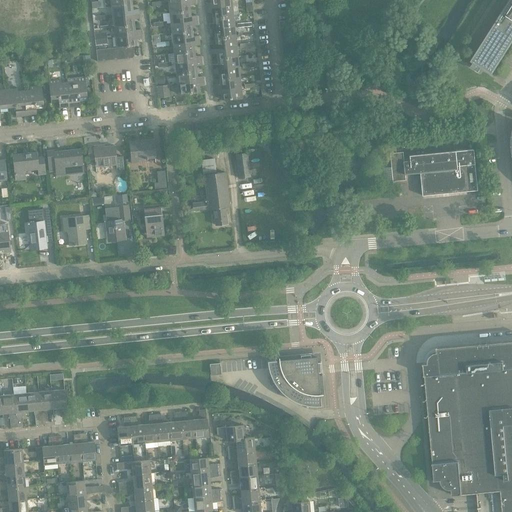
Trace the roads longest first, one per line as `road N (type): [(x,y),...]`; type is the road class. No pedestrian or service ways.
road 1 (secondary): [(0,350),(322,322)]
road 2 (secondary): [(321,308),(0,337)]
road 3 (unclassified): [(382,458),(415,414),(415,337),(511,324)]
road 4 (residential): [(169,116),(283,105),(271,0)]
road 5 (residential): [(0,134),(169,116)]
road 6 (residential): [(0,279),(165,262)]
road 7 (residential): [(510,229),(499,109),(511,87)]
road 8 (unclassified): [(200,258),(345,253)]
road 9 (secondary): [(372,319),(511,293)]
road 10 (unclassified): [(345,253),(484,231)]
road 11 (secondary): [(511,293),(371,304)]
road 12 (residential): [(181,246),(169,116)]
